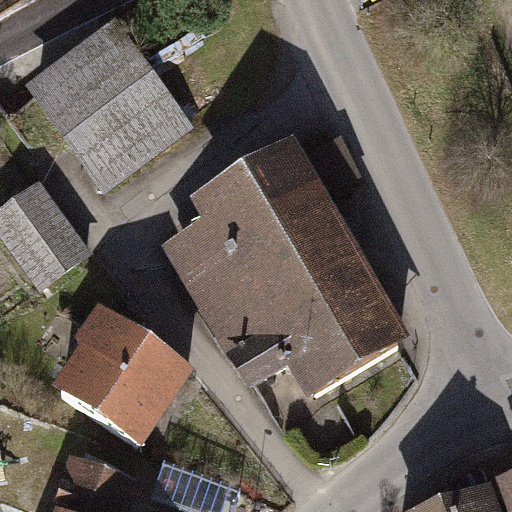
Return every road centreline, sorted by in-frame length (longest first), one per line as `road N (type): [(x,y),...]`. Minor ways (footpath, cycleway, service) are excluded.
road 1 (tertiary): [(478,400),(449,308),(315,0)]
road 2 (tertiary): [(340,511),(478,400)]
